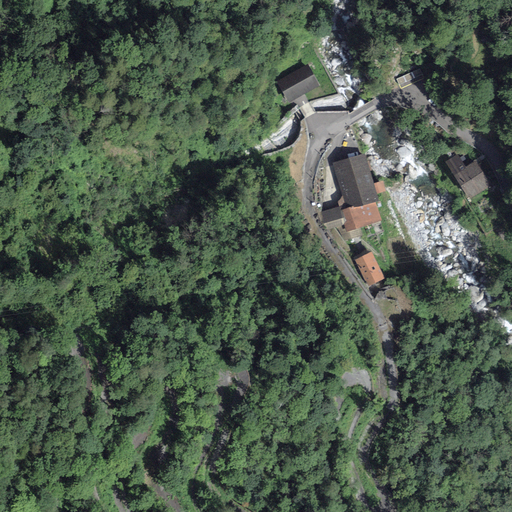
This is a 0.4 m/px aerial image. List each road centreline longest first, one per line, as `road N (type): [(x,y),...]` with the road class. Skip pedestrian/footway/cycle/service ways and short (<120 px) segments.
road 1 (unclassified): [(320,141),(382,101),(407,99),(482,144),(511,197)]
road 2 (track): [(109,244),(159,266),(193,337),(224,373)]
